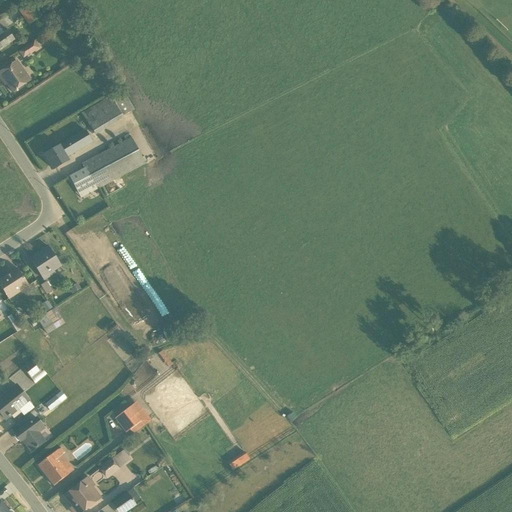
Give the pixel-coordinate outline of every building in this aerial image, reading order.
[(32,4),(19,14),(29,29),(43,19),(32,4)] [(0,51),(15,41),(7,29),(0,33),(0,51)] [(22,58),(40,49),(36,41),(18,50),(22,58)] [(17,61),(0,72),(0,80),(1,83),(3,81),(12,94),(31,81),(17,61)] [(82,115),(94,137),(134,114),(122,93),(82,115)] [(87,132),(62,145),(44,155),(53,172),(70,163),(66,156),(93,142),(87,132)] [(146,166),(132,139),(67,172),(81,199),(146,166)] [(48,247),(29,259),(44,282),(55,275),(54,272),(61,267),(48,247)] [(28,289),(18,271),(0,281),(0,285),(9,300),(28,289)] [(52,292),(46,283),(40,286),(46,295),(52,292)] [(50,307),(47,302),(41,306),(45,311),(50,307)] [(55,329),(46,315),(38,321),(47,335),(55,329)] [(162,350),(158,353),(164,363),(169,360),(162,350)] [(45,375),(33,359),(21,368),(34,384),(45,375)] [(16,385),(0,398),(0,414),(5,420),(10,416),(13,419),(21,413),(23,417),(33,409),(29,402),(30,402),(30,401),(16,385)] [(60,392),(44,405),(50,412),(65,399),(60,392)] [(132,435),(151,421),(136,402),(114,419),(125,434),(129,431),(132,435)] [(45,429),(36,418),(14,435),(19,442),(22,441),(30,452),(45,441),(39,433),(45,429)] [(58,450),(37,466),(53,487),(74,470),(62,455),(64,453),(61,449),(58,451),(58,450)] [(122,451),(100,470),(107,478),(130,460),(122,451)] [(227,463),(233,471),(249,460),(244,452),(227,463)] [(95,486),(87,477),(64,497),(69,504),(70,503),(73,507),(70,510),(71,511),(83,511),(101,498),(93,488),(95,486)] [(111,504),(116,511),(126,511),(135,505),(135,504),(140,500),(132,489),(111,504)] [(12,511),(7,511),(0,502),(0,511),(12,511)]
